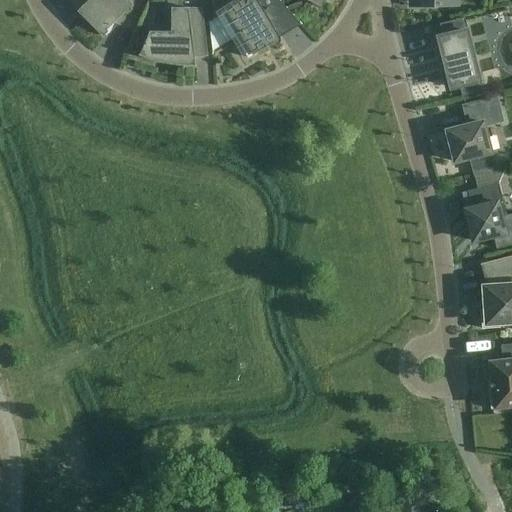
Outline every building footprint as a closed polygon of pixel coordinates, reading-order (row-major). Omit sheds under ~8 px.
[(128,0),(73,0),(79,9),(77,11),(78,12),(80,10),(106,37),(107,36),(104,32),(114,23),(120,25),(124,13),(133,4),(128,0)] [(260,0),(258,2),(257,0),(247,0),(247,1),(247,2),(246,3),(246,4),(247,5),(247,6),(248,7),(243,9),(239,2),(221,13),(248,58),(266,47),(263,42),(268,39),(270,42),(269,42),(270,44),(271,44),(272,45),(274,46),(275,46),(276,46),(277,45),(278,45),(279,44),(279,43),(280,43),(280,42),(280,41),(280,40),(280,39),(280,38),(280,37),(268,18),(281,10),(271,0),(260,0)] [(176,66),(196,67),(196,65),(195,65),(194,58),(208,56),(202,8),(171,8),(171,32),(150,32),(140,55),(139,54),(139,56),(157,62),(176,66)] [(444,36),(439,38),(451,88),(459,86),(473,83),(478,81),(466,31),(464,31),(462,23),(464,22),(463,21),(440,27),(440,28),(442,28),(444,36)] [(473,83),(459,86),(461,97),(476,93),(473,83)] [(447,131),(454,162),(468,159),(489,153),(490,153),(483,122),(496,119),(492,105),(465,112),(468,126),(447,131)] [(489,153),(468,159),(471,173),(493,168),(489,153)] [(471,208),(465,210),(473,241),(493,236),(496,250),(511,246),(511,213),(506,215),(498,183),(467,191),(471,208)] [(511,322),(511,256),(480,264),(481,265),(484,265),(489,287),(480,290),(481,291),(485,290),(485,297),(484,298),(485,311),(481,311),(482,329),(500,328),(499,324),(511,322)] [(511,344),(500,345),(502,361),(490,363),(493,389),(488,389),(490,409),(511,407),(511,406),(511,405),(511,344)]
